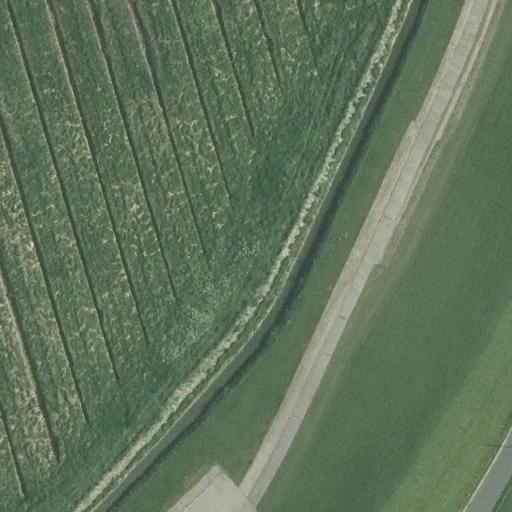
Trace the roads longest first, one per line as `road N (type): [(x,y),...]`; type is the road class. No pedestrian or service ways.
road 1 (track): [(422,163),(252,511)]
road 2 (track): [(422,163),(481,0)]
